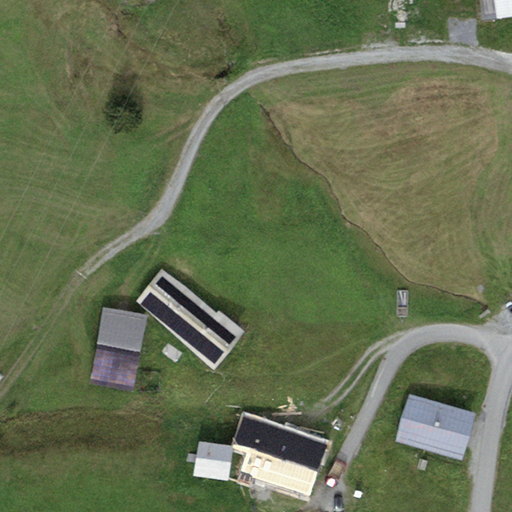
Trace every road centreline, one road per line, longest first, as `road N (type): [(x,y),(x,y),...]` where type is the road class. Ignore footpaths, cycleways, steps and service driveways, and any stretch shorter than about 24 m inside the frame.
road 1 (track): [(511,64),(454,54),(345,58),(254,74),(209,113),(157,218),(78,277),(0,387)]
road 2 (unclassified): [(480,511),(498,395),(511,357)]
road 3 (track): [(410,340),(390,341),(344,387),(288,417)]
